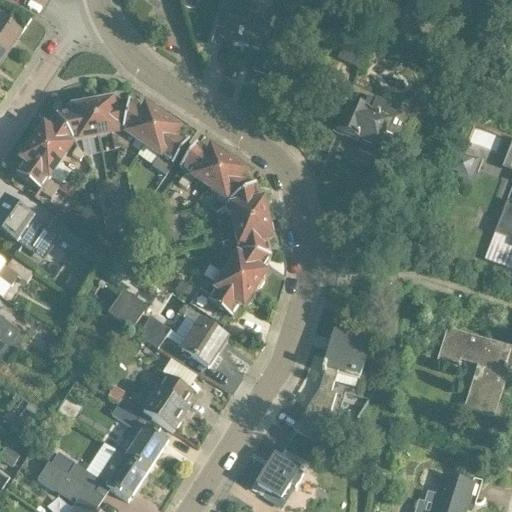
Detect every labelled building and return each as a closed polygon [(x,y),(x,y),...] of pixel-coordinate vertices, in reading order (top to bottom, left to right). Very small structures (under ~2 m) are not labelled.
[(296,16),(293,15),(274,9),(272,17),(232,5),(221,42),(260,54),(253,74),(276,81),(296,16)] [(0,54),(7,59),(21,38),(0,24),(0,54)] [(363,112),(347,106),(342,119),(349,122),(342,138),(362,147),(359,154),(376,161),(379,152),(386,155),(393,140),(387,138),(399,111),(376,101),(376,102),(369,99),(363,112)] [(119,151),(130,106),(128,105),(113,108),(112,105),(92,109),(99,143),(112,141),(114,153),(119,151)] [(143,152),(162,122),(145,111),(143,114),(130,106),(119,151),(120,151),(125,154),(132,144),(143,152)] [(86,145),(99,143),(92,109),(73,112),(73,116),(57,119),(56,119),(72,144),(75,147),(77,150),(84,158),(85,158),(88,158),(86,145)] [(75,147),(72,144),(56,119),(56,120),(47,133),(44,131),(33,148),(62,168),(74,149),(75,147)] [(162,122),(143,152),(158,162),(152,170),(166,179),(189,145),(177,137),(179,134),(162,122)] [(511,144),(502,171),(511,174),(511,190),(494,237),(495,237),(485,262),(511,272),(511,269),(511,144)] [(61,168),(62,168),(33,148),(21,164),(24,166),(16,179),(51,203),(58,192),(61,188),(70,174),(61,168)] [(208,195),(227,165),(210,154),(208,157),(196,149),(179,174),(184,177),(178,188),(185,193),(191,184),(208,195)] [(84,158),(77,150),(71,158),(80,163),(84,158)] [(462,162),(457,178),(474,184),(479,168),(462,162)] [(228,207),(255,189),(242,180),(244,177),(227,165),(208,195),(218,202),(211,212),(216,215),(227,207),(228,207)] [(232,231),(267,224),(263,205),(259,205),(256,190),(255,189),(228,207),(232,231)] [(33,223),(21,215),(4,203),(0,209),(0,235),(17,247),(30,255),(46,232),(33,223)] [(150,217),(157,222),(173,220),(156,208),(150,217)] [(121,218),(115,219),(117,232),(123,231),(121,218)] [(47,234),(95,266),(105,251),(57,219),(47,234)] [(159,236),(179,231),(177,219),(173,220),(157,222),(159,236)] [(113,220),(103,221),(106,236),(116,235),(113,220)] [(224,252),(271,261),(267,245),(271,244),(267,224),(232,231),(235,244),(222,246),(224,252)] [(91,226),(85,234),(95,241),(101,233),(91,226)] [(161,247),(167,246),(167,244),(181,241),(179,231),(159,236),(161,246),(161,247)] [(6,257),(13,262),(22,250),(17,247),(14,245),(6,257)] [(154,259),(169,256),(167,246),(161,247),(161,246),(152,248),(154,259)] [(444,254),(433,250),(429,260),(440,264),(444,254)] [(270,262),(271,261),(224,252),(220,257),(232,264),(224,276),(254,295),(265,278),(262,275),(270,262)] [(169,256),(154,259),(155,270),(171,267),(169,256)] [(0,281),(12,289),(19,279),(27,285),(33,276),(13,262),(6,272),(0,267),(0,281)] [(243,312),(254,295),(224,276),(213,291),(205,286),(200,293),(212,301),(208,307),(231,323),(240,310),(243,312)] [(176,293),(191,305),(198,296),(182,284),(176,293)] [(123,295),(108,317),(132,333),(147,311),(123,295)] [(0,340),(17,350),(26,338),(0,321),(0,340)] [(151,321),(138,339),(158,353),(171,334),(151,321)] [(219,338),(198,324),(178,354),(189,362),(190,360),(208,372),(218,355),(211,351),(219,338)] [(447,332),(440,351),(438,358),(460,365),(477,370),(464,413),(493,422),(506,382),(503,381),(500,380),(502,375),(505,376),(507,370),(505,369),(510,352),(447,332)] [(354,398),(364,367),(370,348),(334,336),(321,375),(324,376),(318,394),(294,433),(337,460),(357,428),(337,421),(345,396),(354,398)] [(0,363),(6,367),(17,350),(0,340),(0,363)] [(192,396),(167,380),(142,417),(173,437),(188,414),(183,410),(192,396)] [(119,406),(121,404),(125,397),(124,396),(115,390),(109,400),(119,406)] [(119,406),(119,407),(111,419),(132,432),(142,417),(121,404),(119,406)] [(17,424),(33,435),(41,424),(25,413),(17,424)] [(168,445),(146,430),(126,461),(148,475),(168,445)] [(19,459),(5,451),(0,459),(0,463),(12,470),(19,459)] [(50,468),(56,458),(45,451),(39,461),(50,468)] [(99,483),(75,467),(67,479),(95,497),(101,488),(128,506),(148,475),(126,461),(117,455),(99,483)] [(299,477),(291,472),(274,461),(257,488),(282,504),(299,477)] [(52,469),(52,468),(46,476),(62,487),(60,490),(80,503),(73,511),(86,511),(95,497),(67,479),(52,469)] [(467,511),(474,488),(442,478),(432,511),(467,511)]
